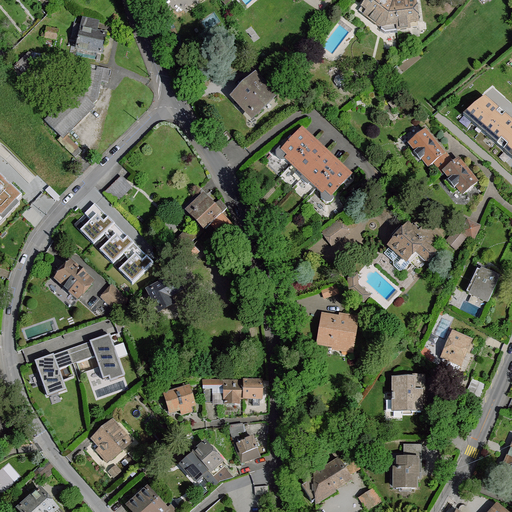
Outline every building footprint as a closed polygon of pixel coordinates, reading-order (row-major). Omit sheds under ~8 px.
[(397,25),(395,4),(390,0),(368,0),(363,8),(368,12),(365,14),(382,27),(397,25)] [(416,2),(395,4),(397,25),(398,29),(410,27),(410,24),(419,23),(416,2)] [(98,24),(84,21),(80,40),(78,49),(101,54),(106,36),(96,33),(98,24)] [(398,33),(398,29),(397,25),(382,27),(382,30),(380,32),(385,35),(398,33)] [(57,40),(58,31),(48,29),(46,37),(57,40)] [(100,61),(101,54),(78,49),(80,40),(73,39),(70,55),(100,61)] [(29,64),(96,79),(98,68),(98,66),(32,52),(32,54),(29,64)] [(29,53),(16,67),(26,78),(29,66),(29,64),(32,54),(29,53)] [(26,78),(82,90),(85,78),(29,66),(26,78)] [(77,90),(45,121),(61,137),(98,101),(102,82),(108,83),(111,71),(98,68),(96,79),(95,80),(85,78),(82,90),(82,94),(77,90)] [(255,82),(235,99),(244,110),(246,108),(253,115),(270,99),(255,82)] [(66,96),(68,89),(42,84),(41,91),(66,96)] [(511,117),(485,94),(463,113),(511,157),(511,117)] [(305,130),(282,154),(332,199),(354,175),(305,130)] [(426,132),(410,145),(430,169),(435,164),(443,173),(444,172),(464,196),(479,184),(460,161),(455,165),(446,154),(445,155),(426,132)] [(82,152),(65,135),(59,141),(76,158),(82,152)] [(0,226),(22,204),(18,201),(23,197),(0,174),(0,226)] [(126,182),(122,178),(105,194),(115,205),(132,189),(126,182)] [(214,207),(204,197),(188,211),(206,230),(211,225),(221,215),(214,207)] [(113,207),(104,198),(99,203),(108,212),(113,207)] [(214,207),(221,215),(227,209),(222,202),(214,207)] [(85,214),(91,220),(80,230),(95,245),(105,235),(110,239),(100,250),(114,264),(124,254),(129,258),(119,269),(133,283),(154,262),(94,204),(85,214)] [(231,225),(221,215),(211,225),(222,235),(231,225)] [(463,233),(477,237),(482,223),(468,218),(463,233)] [(338,223),(322,235),(330,245),(346,234),(338,223)] [(410,228),(385,255),(394,263),(394,267),(400,273),(404,272),(411,264),(417,270),(420,270),(435,253),(426,246),(427,244),(410,228)] [(185,236),(192,243),(196,239),(189,232),(185,236)] [(185,236),(184,236),(167,253),(164,249),(160,253),(172,264),(193,244),(192,243),(185,236)] [(199,253),(193,247),(181,258),(187,265),(199,253)] [(72,265),(58,280),(78,298),(92,283),(72,265)] [(477,268),(466,290),(487,300),(498,277),(477,268)] [(148,279),(142,285),(147,289),(158,278),(155,275),(149,281),(148,279)] [(175,280),(150,293),(160,311),(172,305),(168,298),(181,291),(175,280)] [(338,286),(324,288),(325,297),(340,294),(338,286)] [(128,301),(112,287),(102,298),(118,312),(128,301)] [(126,331),(119,315),(112,319),(119,334),(126,331)] [(360,320),(323,315),(318,350),(356,355),(360,320)] [(110,337),(89,344),(94,357),(102,381),(109,378),(110,383),(124,378),(110,337)] [(454,337),(443,364),(464,373),(475,346),(454,337)] [(89,344),(53,357),(58,371),(94,357),(89,344)] [(53,357),(34,364),(47,398),(65,391),(58,371),(53,357)] [(244,399),(244,382),(203,381),(205,404),(224,404),(239,404),(239,399),(244,399)] [(419,381),(394,381),(394,416),(426,416),(426,394),(419,394),(419,381)] [(261,382),(244,382),(244,399),(253,399),(260,399),(261,399),(261,382)] [(192,391),(191,388),(167,396),(169,403),(166,404),(169,413),(194,406),(189,392),(192,391)] [(244,433),(243,424),(230,426),(231,434),(244,433)] [(112,425),(96,439),(103,447),(99,452),(108,461),(129,443),(112,425)] [(253,439),(235,446),(239,457),(251,452),(258,449),(253,439)] [(208,470),(209,472),(221,463),(206,445),(195,456),(208,470)] [(251,452),(239,457),(242,463),(254,459),(251,452)] [(195,456),(182,466),(195,481),(202,475),(208,470),(195,456)] [(345,460),(341,462),(350,477),(354,474),(345,460)] [(419,460),(397,461),(398,493),(420,493),(419,460)] [(315,477),(317,502),(352,480),(350,477),(341,462),(340,461),(315,477)] [(48,462),(39,470),(44,476),(53,468),(48,462)] [(221,463),(209,472),(219,483),(230,474),(221,463)] [(208,470),(202,475),(214,488),(219,483),(209,472),(208,470)] [(149,491),(167,511),(177,511),(154,486),(149,491)] [(384,501),(376,489),(360,498),(369,511),(384,501)] [(41,491),(20,510),(21,511),(54,511),(57,510),(41,491)] [(149,491),(130,507),(134,511),(165,511),(167,511),(149,491)]
